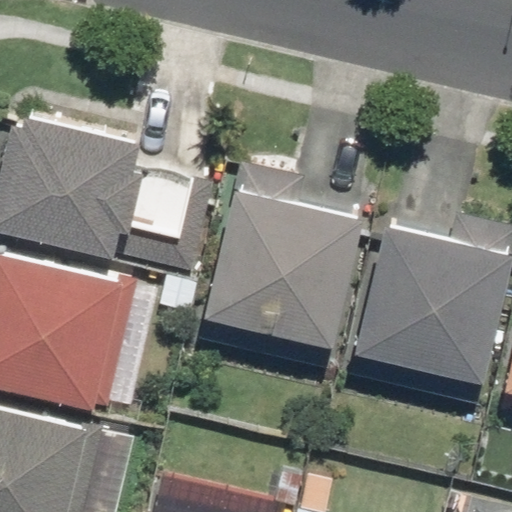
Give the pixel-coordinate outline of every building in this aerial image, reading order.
[(0,108),(0,231),(185,274),(207,178),(124,159),(129,138),(0,108)] [(226,155),(184,335),(317,366),(353,214),(291,199),(297,172),(226,155)] [(370,216),(334,370),(471,402),(511,229),(511,222),(447,207),(441,233),(370,216)] [(0,385),(104,409),(135,275),(0,244),(0,385)] [(511,293),(485,408),(511,413),(511,293)] [(77,511),(97,427),(0,404),(0,511),(77,511)]
